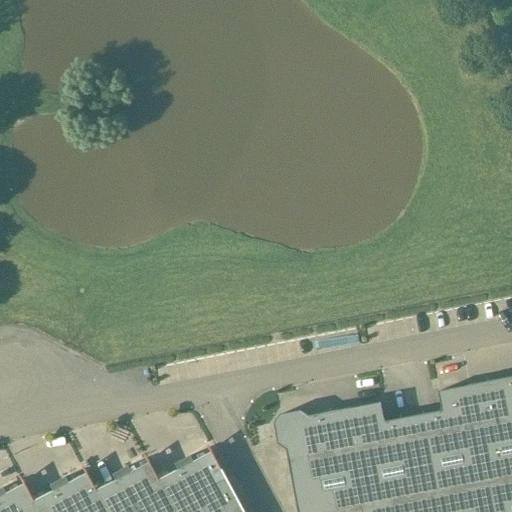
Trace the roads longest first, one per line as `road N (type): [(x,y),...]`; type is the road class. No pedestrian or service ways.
road 1 (unclassified): [(511,327),(202,386)]
road 2 (unclassified): [(202,386),(106,402),(33,397),(0,405)]
road 3 (unclassified): [(270,511),(202,386)]
